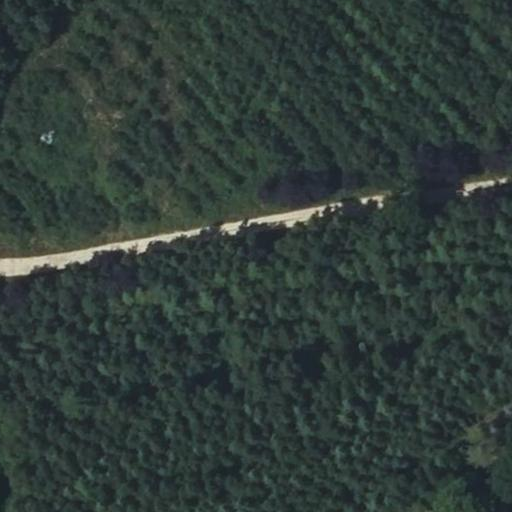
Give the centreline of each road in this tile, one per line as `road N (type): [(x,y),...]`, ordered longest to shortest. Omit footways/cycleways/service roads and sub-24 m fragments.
road 1 (track): [(511,179),(0,266)]
road 2 (track): [(342,511),(511,401)]
